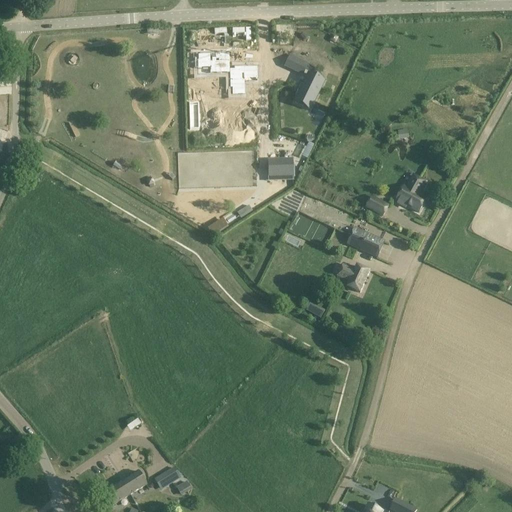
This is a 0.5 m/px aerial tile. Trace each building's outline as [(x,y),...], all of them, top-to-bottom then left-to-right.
[(333,36),(331,41),(336,44),(337,44),(339,40),(338,39),(338,38),(338,37),(334,35),(334,36),(333,36)] [(196,62),(194,62),(195,69),(197,69),(197,71),(209,70),(209,76),(210,76),(210,78),(217,77),(217,76),(229,75),(229,90),(231,90),(231,97),(245,97),(245,83),(258,83),(257,67),(242,68),(242,66),(235,66),(235,68),(230,68),(229,55),(226,55),(226,53),(219,53),(219,55),(207,55),(207,53),(200,53),(200,55),(197,55),(197,61),(196,61),(196,62)] [(302,62),(296,73),(302,76),(308,65),(302,62)] [(308,74),(297,96),(313,103),(323,82),(308,74)] [(398,140),(408,140),(408,130),(398,131),(398,140)] [(292,161),(268,163),(269,178),(293,177),(292,161)] [(427,183),(416,177),(409,190),(404,187),(396,201),(399,202),(398,204),(406,208),(407,207),(419,213),(427,199),(420,195),(427,183)] [(389,207),(372,198),(366,207),(383,217),(389,207)] [(248,206),(237,213),(241,219),(252,212),(248,206)] [(349,240),(348,245),(355,248),(377,258),(384,243),(362,233),(361,233),(354,230),(349,240)] [(356,271),(344,265),(338,280),(349,285),(348,288),(360,293),(370,272),(357,267),(356,271)] [(22,453),(19,449),(11,456),(14,460),(22,453)] [(180,479),(173,469),(154,481),(161,491),(180,479)] [(120,483),(129,496),(146,486),(137,473),(120,483)] [(191,491),(186,482),(176,488),(181,496),(191,491)] [(112,507),(129,496),(120,483),(103,494),(112,507)] [(396,500),(390,510),(393,511),(416,511),(417,511),(396,500)]
